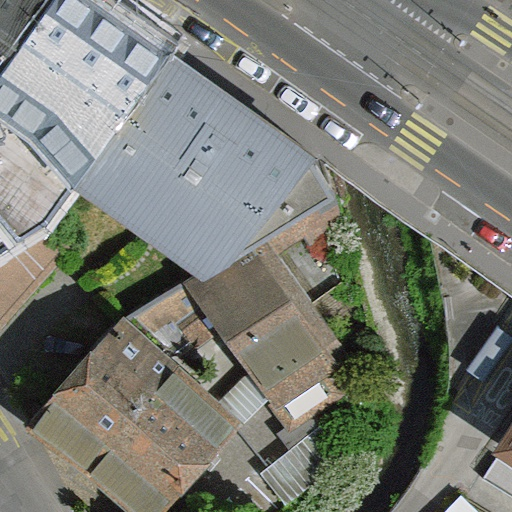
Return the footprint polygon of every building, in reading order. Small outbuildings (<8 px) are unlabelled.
[(172,54),(95,0),(55,0),(0,75),(0,252),(51,219),(64,201),(77,183),(172,54)] [(0,0),(0,75),(55,0),(0,0)] [(172,54),(77,183),(203,274),(259,240),(235,222),(295,140),(172,54)] [(324,162),(295,140),(235,222),(259,240),(265,236),(306,209),(297,202),(324,162)] [(297,202),(306,209),(336,190),(324,162),(297,202)] [(346,223),(336,190),(306,209),(265,236),(277,253),(307,234),(313,245),(346,223)] [(87,239),(64,201),(51,219),(0,252),(0,321),(54,263),(87,239)] [(203,274),(190,282),(206,303),(279,402),(338,362),(299,307),(310,299),(277,253),(265,236),(259,240),(203,274)] [(206,303),(190,282),(123,320),(146,341),(206,303)] [(146,341),(123,320),(32,420),(92,462),(150,511),(161,511),(239,424),(146,341)] [(511,438),(486,478),(511,495),(511,438)] [(445,511),(494,511),(469,488),(445,511)]
